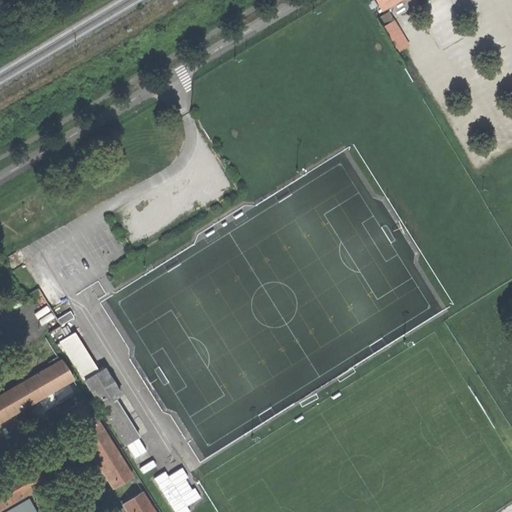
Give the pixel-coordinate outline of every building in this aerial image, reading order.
[(378,0),(384,10),(402,0),(378,0)] [(384,25),(379,27),(386,38),(390,35),(384,25)] [(389,38),(384,41),(391,51),(396,48),(389,38)] [(102,408),(115,400),(99,374),(74,334),(62,342),(102,408)] [(0,421),(70,381),(58,361),(0,395),(0,421)] [(99,374),(115,400),(121,396),(105,370),(99,374)] [(132,476),(79,392),(58,404),(111,489),(132,476)] [(139,440),(115,400),(102,408),(126,448),(139,440)] [(33,466),(43,485),(52,479),(42,461),(33,466)] [(0,509),(24,495),(43,485),(33,466),(0,485),(0,509)] [(174,511),(187,511),(191,510),(188,504),(202,497),(196,486),(194,487),(183,467),(168,475),(166,470),(156,476),(174,511)] [(123,504),(127,511),(154,511),(143,492),(123,504)] [(27,501),(24,495),(0,509),(0,511),(35,511),(33,511),(30,506),(31,504),(29,501),(27,501)]
